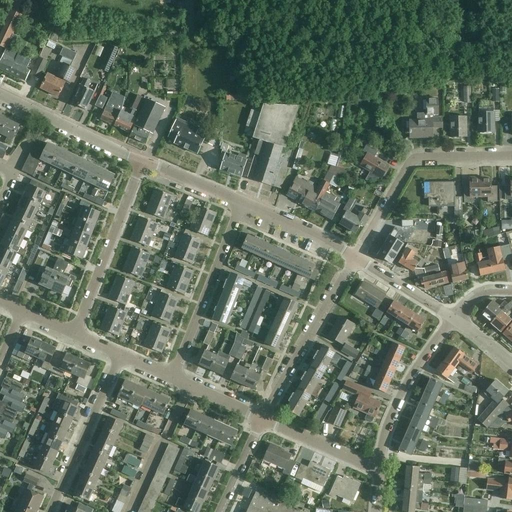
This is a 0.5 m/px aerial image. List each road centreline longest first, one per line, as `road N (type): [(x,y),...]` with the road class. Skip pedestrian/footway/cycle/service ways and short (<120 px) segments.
road 1 (residential): [(511,156),(411,161),(354,256)]
road 2 (residential): [(171,378),(242,201)]
road 3 (residential): [(261,419),(354,256)]
road 4 (residential): [(70,332),(143,162)]
road 5 (residential): [(50,511),(119,355)]
road 6 (residential): [(379,468),(395,402),(454,318)]
road 7 (residential): [(143,162),(0,95)]
road 8 (residential): [(186,385),(130,511)]
road 9 (residential): [(379,468),(261,419)]
road 10 (residential): [(354,256),(242,201)]
